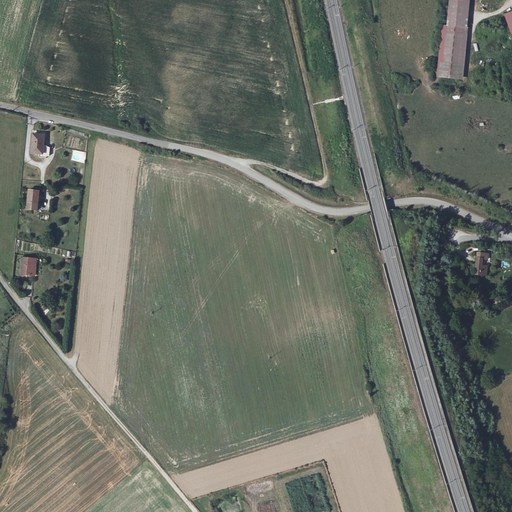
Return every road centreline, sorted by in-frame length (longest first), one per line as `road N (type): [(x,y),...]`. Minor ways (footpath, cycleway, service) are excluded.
road 1 (unclassified): [(0,104),(214,156),(318,208),(432,201),(511,233)]
road 2 (track): [(69,364),(195,511)]
